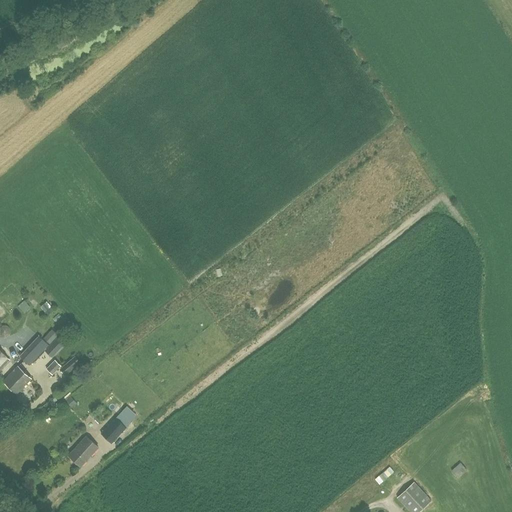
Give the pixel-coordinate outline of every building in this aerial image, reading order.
[(59,43),(63,49),(70,45),(66,38),(59,43)] [(52,330),(44,338),(50,344),(59,336),(52,330)] [(70,344),(76,338),(69,332),(63,338),(70,344)] [(20,354),(31,343),(22,334),(11,344),(20,354)] [(22,358),(30,366),(49,346),(41,338),(22,358)] [(61,347),(55,341),(50,345),(57,351),(61,347)] [(0,369),(9,360),(0,350),(0,369)] [(65,375),(80,362),(75,355),(59,368),(65,375)] [(52,375),(61,366),(54,359),(46,368),(52,375)] [(31,379),(18,366),(4,381),(17,394),(31,379)] [(127,428),(117,418),(102,434),(112,443),(127,428)] [(99,447),(87,437),(69,456),(81,467),(99,447)] [(460,465),(453,471),(458,475),(464,469),(460,465)] [(408,484),(413,480),(407,473),(402,477),(408,484)] [(380,479),(383,486),(388,483),(385,476),(380,479)] [(411,511),(418,511),(431,500),(414,482),(398,498),(411,511)]
